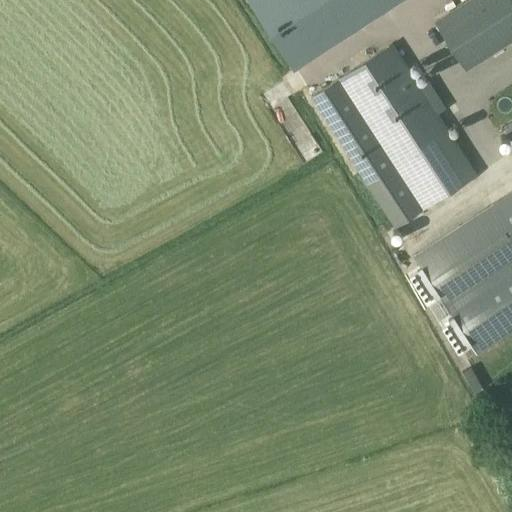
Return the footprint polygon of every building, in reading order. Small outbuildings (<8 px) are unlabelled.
[(248,0),(294,70),(402,0),(248,0)] [(511,0),(470,0),(436,22),(465,68),(511,37),(511,0)] [(393,44),(311,97),(396,227),(477,175),(438,114),(447,109),(428,80),(420,86),(393,44)] [(511,102),(491,117),(507,140),(511,136),(511,102)] [(477,353),(511,330),(511,191),(414,255),(424,271),(415,278),(426,295),(436,289),(477,353)] [(511,426),(501,430),(511,455),(511,454),(511,426)]
